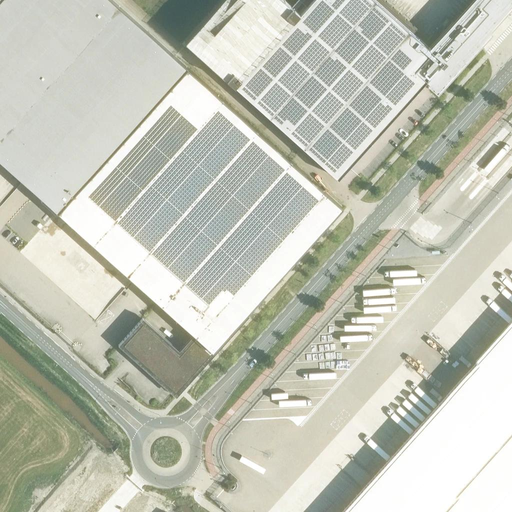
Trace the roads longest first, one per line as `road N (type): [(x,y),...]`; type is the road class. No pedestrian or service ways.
road 1 (tertiary): [(511,68),(224,387)]
road 2 (unknown): [(0,246),(74,324),(59,356)]
road 3 (tertiary): [(100,393),(0,302)]
